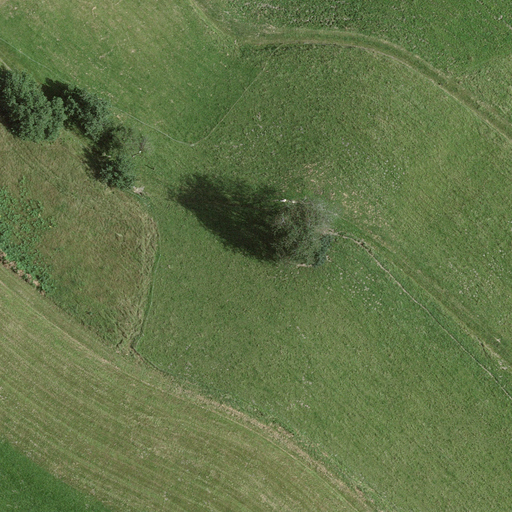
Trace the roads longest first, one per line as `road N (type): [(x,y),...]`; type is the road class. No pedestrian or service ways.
road 1 (track): [(0,45),(115,158),(157,185),(266,200),(347,225),(383,246),(511,359)]
road 2 (track): [(0,268),(90,341),(266,427),(367,511)]
